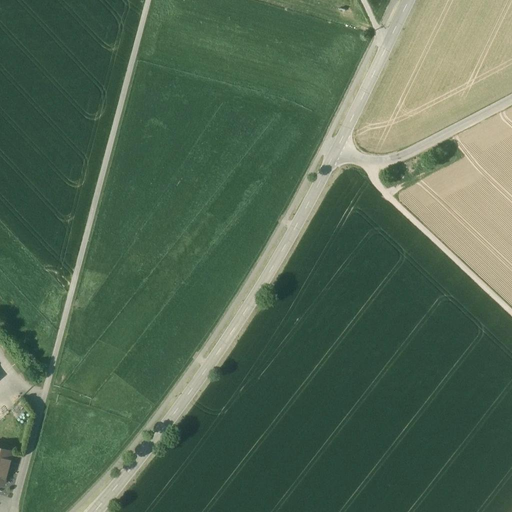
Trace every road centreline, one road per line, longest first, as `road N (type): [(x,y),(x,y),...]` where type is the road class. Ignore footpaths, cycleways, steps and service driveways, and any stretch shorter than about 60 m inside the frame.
road 1 (tertiary): [(333,153),(251,302),(96,511)]
road 2 (track): [(51,370),(148,0)]
road 3 (track): [(511,313),(380,188),(371,161)]
road 4 (residential): [(511,99),(386,160),(333,153)]
road 5 (tertiary): [(409,0),(333,153)]
